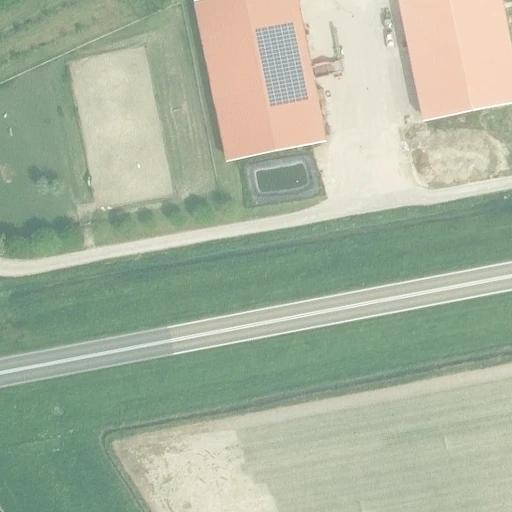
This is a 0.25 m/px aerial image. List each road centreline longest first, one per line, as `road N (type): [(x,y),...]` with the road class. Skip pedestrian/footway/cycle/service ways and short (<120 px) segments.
road 1 (trunk): [(0,373),(511,276)]
road 2 (unclassified): [(511,178),(16,269),(0,265)]
